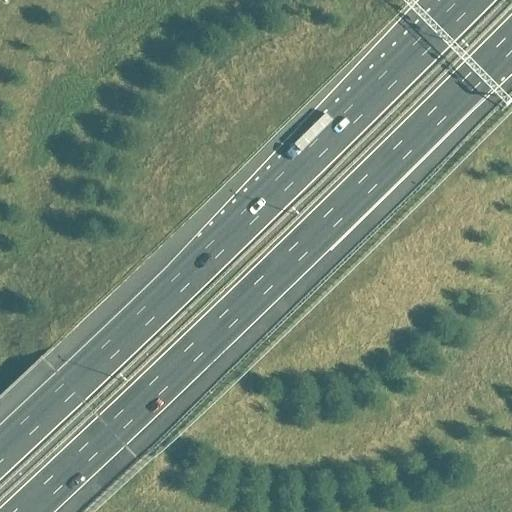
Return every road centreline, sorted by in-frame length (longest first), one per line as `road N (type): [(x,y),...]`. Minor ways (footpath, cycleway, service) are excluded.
road 1 (motorway): [(24,511),(511,38)]
road 2 (motorway): [(457,0),(0,452)]
